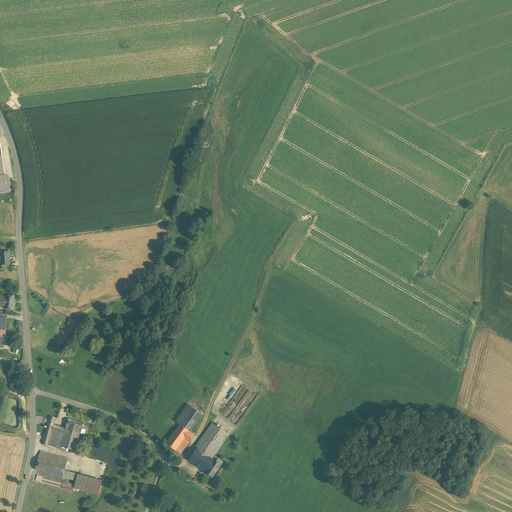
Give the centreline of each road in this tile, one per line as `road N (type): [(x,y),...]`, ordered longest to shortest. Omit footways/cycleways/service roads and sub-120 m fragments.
road 1 (tertiary): [(0,115),(19,179),(31,388)]
road 2 (residential): [(146,511),(165,455),(151,438),(124,419),(31,388)]
road 3 (tertiary): [(31,388),(33,444),(19,511)]
